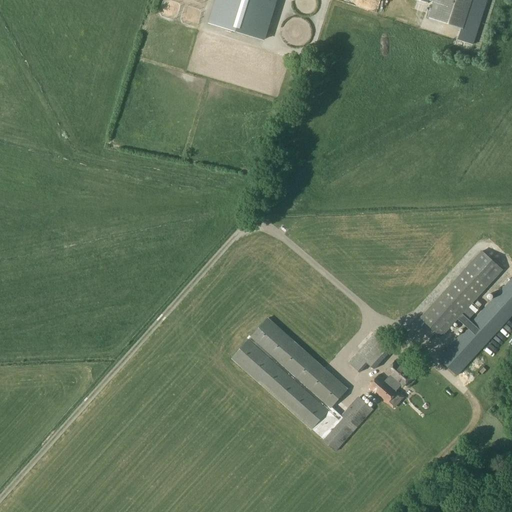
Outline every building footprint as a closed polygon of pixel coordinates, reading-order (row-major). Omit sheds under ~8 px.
[(267,38),(280,0),(208,0),(202,19),(267,38)] [(428,3),(441,8),(436,23),(460,31),(469,0),(415,0),(415,2),(427,7),(428,3)] [(315,151),(318,137),(305,135),(302,148),(315,151)] [(481,250),(419,317),(442,338),(504,270),(481,250)] [(457,375),(511,313),(511,280),(511,279),(439,359),(457,375)] [(342,415),(333,408),(349,389),(269,317),(232,358),(312,430),(313,429),(322,437),(320,439),(336,452),(374,409),(359,396),(342,415)] [(374,368),(394,344),(377,329),(348,363),(358,372),(367,361),(374,368)] [(402,387),(413,374),(397,360),(386,373),(402,387)] [(388,404),(398,393),(378,375),(368,387),(388,404)] [(421,391),(415,398),(421,403),(427,397),(421,391)]
